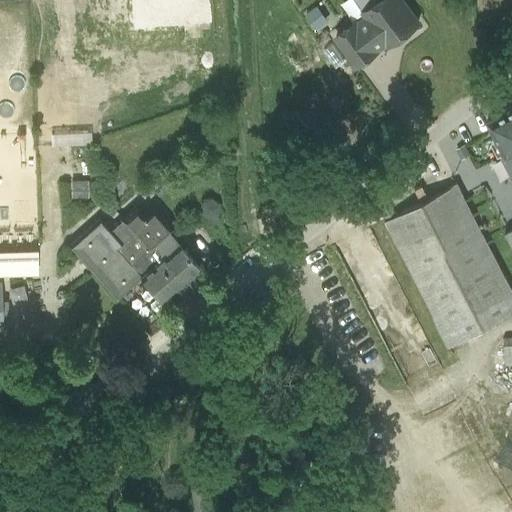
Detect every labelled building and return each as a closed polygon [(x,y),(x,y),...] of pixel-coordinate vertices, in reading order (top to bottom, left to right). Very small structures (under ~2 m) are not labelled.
[(402,0),(381,0),(380,8),(368,17),(358,25),(375,49),(386,41),(389,44),(418,22),(402,0)] [(377,0),(363,10),(368,17),(380,8),(381,0),(377,0)] [(320,27),(331,16),(316,3),(306,14),(320,27)] [(358,25),(355,21),(336,35),(358,64),(376,51),(358,25)] [(506,153),(510,151),(511,154),(511,104),(488,117),(506,153)] [(465,145),(458,149),(463,159),(470,155),(465,145)] [(511,154),(510,151),(506,153),(500,156),(511,178),(511,154)] [(511,291),(456,183),(383,220),(448,346),(511,313),(511,291)] [(201,212),(209,217),(217,213),(218,204),(210,199),(201,203),(201,212)] [(100,218),(70,244),(117,297),(141,275),(162,299),(199,266),(170,234),(167,230),(171,227),(152,206),(143,215),(136,206),(123,218),(110,229),(108,227),(109,227),(108,226),(108,227),(103,222),(104,222),(103,221),(102,221),(100,218)] [(368,228),(329,247),(402,389),(441,369),(368,228)] [(511,337),(503,338),(505,363),(511,362),(511,337)]
